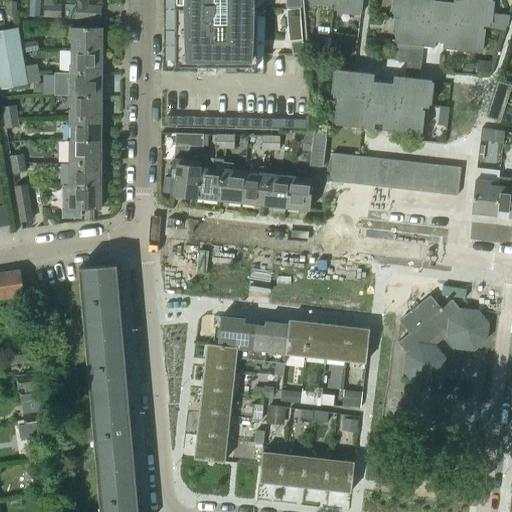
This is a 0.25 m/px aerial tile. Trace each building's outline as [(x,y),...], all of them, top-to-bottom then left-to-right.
[(175,0),(175,1),(174,2),(174,5),(175,6),(175,30),(174,31),(174,34),(175,35),(175,64),(177,66),(198,66),(199,67),(203,67),(204,66),(226,66),(226,69),(228,72),(236,72),(236,66),(254,66),(257,64),(257,35),(258,34),(258,31),(257,30),(257,6),(258,5),(258,2),(257,1),(256,0),(175,0)] [(334,0),(334,4),(333,10),(336,11),(337,7),(359,10),(358,13),(361,13),(362,0),(334,0)] [(393,13),(392,16),(399,17),(398,19),(401,20),(399,42),(396,42),(395,43),(396,43),(395,59),(395,60),(406,62),(421,63),(422,47),(433,48),(434,42),(442,43),(441,49),(479,53),(479,51),(476,51),(479,28),(482,29),(482,26),(488,27),(488,23),(485,23),(487,1),(491,1),(491,0),(452,0),(452,3),(433,1),(432,0),(397,0),(396,13),(393,13)] [(101,5),(76,4),(75,18),(100,20),(101,5)] [(300,8),(287,10),(290,41),(302,40),(300,8)] [(101,50),(101,27),(70,27),(70,36),(75,36),(75,50),(101,50)] [(25,74),(24,66),(18,28),(0,31),(0,88),(26,84),(26,83),(25,74)] [(24,43),(25,52),(38,49),(37,41),(24,43)] [(302,41),(290,42),(292,54),(304,53),(302,41)] [(70,50),(70,72),(101,72),(101,50),(75,50),(70,50)] [(36,64),(24,66),(25,74),(37,72),(36,64)] [(333,94),(332,97),(338,98),(338,100),(341,101),(339,123),(336,123),(336,125),(373,129),(374,123),(382,124),(381,130),(418,134),(418,132),(416,131),(418,110),(421,110),(421,107),(427,108),(428,104),(424,104),(426,81),(430,81),(430,80),(419,79),(405,77),(392,76),(392,84),(372,82),(373,74),(354,72),(335,70),(335,71),(338,72),(336,94),(333,94)] [(39,81),(37,72),(25,74),(26,83),(39,81)] [(70,72),(70,95),(75,95),(101,95),(101,72),(70,72)] [(486,119),(501,122),(511,85),(497,80),(486,119)] [(70,109),(70,118),(100,118),(101,95),(75,95),(75,109),(70,109)] [(2,107),(4,117),(16,116),(15,105),(2,107)] [(16,116),(4,117),(5,128),(18,126),(16,116)] [(166,116),(166,124),(189,125),(189,117),(166,116)] [(189,117),(189,125),(201,125),(201,117),(189,117)] [(201,117),(201,125),(212,125),(212,117),(201,117)] [(212,117),(212,125),(224,126),(224,118),(212,117)] [(70,118),(70,140),(100,140),(100,118),(70,118)] [(224,118),(224,126),(235,126),(236,118),(224,118)] [(236,118),(235,126),(247,126),(247,118),(236,118)] [(247,118),(247,126),(259,127),(259,119),(247,118)] [(259,119),(259,127),(270,127),(270,119),(259,119)] [(270,119),(270,127),(282,127),(282,119),(270,119)] [(282,119),(282,127),(293,128),(294,120),(282,119)] [(294,120),(293,128),(305,128),(305,120),(294,120)] [(481,128),(480,140),(487,141),(502,142),(503,130),(481,128)] [(311,151),(309,166),(322,167),(325,140),(326,132),(313,131),(312,138),(304,138),(303,150),(311,151)] [(175,145),(202,146),(203,134),(175,133),(175,145)] [(216,148),(225,148),(225,136),(216,136),(216,148)] [(225,136),(225,148),(234,148),(234,136),(225,136)] [(262,149),(271,149),(271,136),(262,136),(262,149)] [(271,136),(271,149),(279,149),(279,137),(271,136)] [(70,140),(70,163),(100,163),(100,140),(70,140)] [(328,181),(341,182),(344,155),(331,153),(328,181)] [(10,156),(11,165),(24,163),(23,154),(10,156)] [(341,182),(352,183),(355,156),(344,155),(341,182)] [(352,183),(364,185),(367,157),(355,156),(352,183)] [(364,185),(375,186),(378,159),(367,157),(364,185)] [(197,197),(219,199),(223,169),(223,162),(223,159),(213,158),(211,168),(200,166),(197,197)] [(174,194),(197,197),(200,166),(201,163),(173,159),(171,176),(176,177),(174,194)] [(375,186),(387,187),(390,160),(378,159),(375,186)] [(387,187),(399,189),(402,161),(390,160),(387,187)] [(399,189),(410,190),(413,163),(402,161),(399,189)] [(219,199),(241,202),(245,172),(233,170),(233,163),(223,162),(223,169),(219,199)] [(24,163),(11,165),(13,173),(25,171),(24,163)] [(70,163),(69,185),(100,185),(100,163),(70,163)] [(410,190),(422,191),(424,164),(413,163),(410,190)] [(422,191),(433,193),(436,165),(424,164),(422,191)] [(433,193),(444,194),(447,166),(436,165),(433,193)] [(241,202),(264,205),(268,174),(268,167),(259,166),(259,173),(245,172),(241,202)] [(447,166),(444,194),(457,195),(459,168),(447,166)] [(264,205),(286,207),(290,177),(268,174),(264,205)] [(498,186),(494,214),(511,216),(511,177),(499,176),(498,183),(498,186)] [(290,177),(286,207),(309,210),(312,180),(290,177)] [(473,197),(471,212),(494,214),(498,186),(489,185),(489,181),(475,180),(473,197)] [(15,187),(20,220),(31,219),(26,185),(15,187)] [(100,185),(69,185),(69,208),(86,209),(93,209),(100,209),(100,185)] [(6,205),(0,206),(0,227),(9,226),(6,205)] [(116,264),(78,268),(100,511),(138,511),(117,272),(116,264)] [(19,269),(7,271),(11,297),(23,295),(19,269)] [(0,298),(11,297),(7,271),(0,272),(0,298)] [(413,383),(429,385),(442,375),(443,359),(433,346),(446,336),(456,348),(473,350),(485,340),(487,324),(477,311),(460,309),(459,310),(450,300),(442,307),(440,305),(438,307),(432,299),(421,309),(418,304),(410,311),(413,315),(402,324),(409,334),(399,342),(407,352),(405,354),(403,370),(413,383)] [(218,344),(218,345),(236,347),(235,358),(250,359),(254,325),(244,323),(245,319),(221,316),(218,344)] [(288,324),(285,353),(305,355),(309,322),(288,320),(288,324)] [(254,325),(250,359),(273,362),(284,363),(285,353),(288,324),(265,321),(264,326),(254,325)] [(309,322),(305,355),(325,358),(329,325),(309,322)] [(329,325),(325,358),(345,360),(348,327),(329,325)] [(348,327),(345,360),(365,362),(369,329),(348,327)] [(207,343),(205,366),(234,369),(235,358),(236,347),(218,345),(218,344),(207,343)] [(284,363),(273,362),(272,374),(283,375),(284,363)] [(205,366),(202,389),(231,392),(234,369),(205,366)] [(26,373),(16,375),(18,388),(39,385),(36,370),(26,371),(26,373)] [(309,389),(308,404),(320,405),(322,385),(315,384),(315,390),(309,389)] [(39,385),(18,388),(20,402),(30,400),(31,403),(41,401),(39,385)] [(202,389),(200,412),(229,415),(231,392),(202,389)] [(280,400),(291,402),(292,390),(281,389),(280,400)] [(356,398),(343,397),(342,405),(355,407),(356,398)] [(250,416),(261,417),(263,403),(252,401),(250,416)] [(265,423),(283,425),(285,407),(267,405),(265,423)] [(32,411),(22,413),(24,423),(44,419),(42,407),(32,409),(32,411)] [(312,421),(327,422),(328,412),(314,410),(312,421)] [(200,412),(197,434),(226,438),(229,415),(200,412)] [(342,431),(357,433),(358,421),(344,419),(342,431)] [(45,420),(18,425),(20,438),(47,433),(45,420)] [(197,434),(195,458),(224,461),(226,438),(197,434)] [(285,454),(262,452),(258,481),(282,484),(285,454)] [(308,457),(285,454),(282,484),(305,486),(308,457)] [(330,460),(308,457),(305,486),(327,489),(330,460)] [(354,462),(330,460),(327,489),(350,491),(354,462)]
